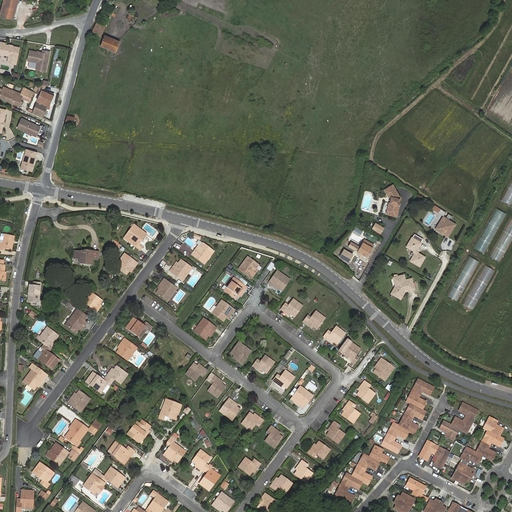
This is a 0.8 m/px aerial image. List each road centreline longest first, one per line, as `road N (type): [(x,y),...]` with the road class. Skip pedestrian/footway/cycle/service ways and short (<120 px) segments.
road 1 (tertiary): [(183,219),(309,260),(423,359),(511,397)]
road 2 (residential): [(214,358),(251,306),(347,380),(317,421),(303,425)]
road 3 (residential): [(15,382),(18,288),(41,190)]
road 4 (residential): [(41,190),(90,18)]
road 5 (residential): [(27,431),(128,295)]
road 6 (tertiary): [(41,190),(183,219)]
road 7 (residential): [(115,511),(145,471),(201,511)]
